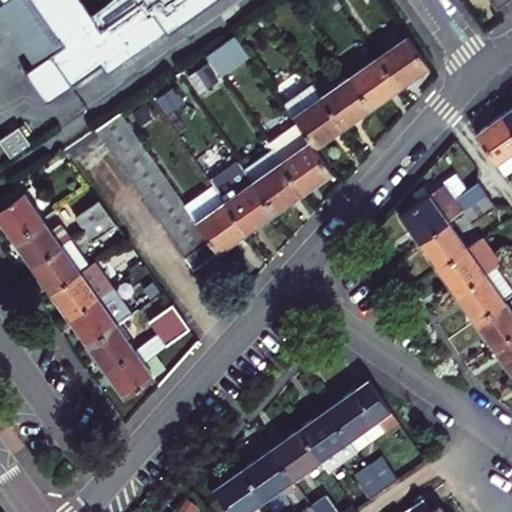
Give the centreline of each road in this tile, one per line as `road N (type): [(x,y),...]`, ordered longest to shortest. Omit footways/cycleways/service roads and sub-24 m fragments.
road 1 (residential): [(80,511),(286,285)]
road 2 (residential): [(9,171),(257,0)]
road 3 (residential): [(286,285),(479,72)]
road 4 (residential): [(286,285),(511,443)]
